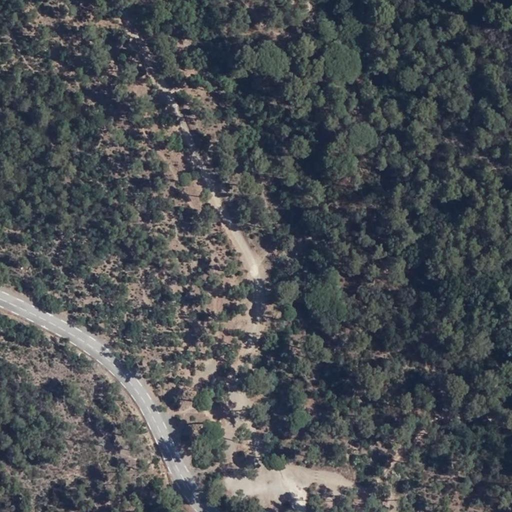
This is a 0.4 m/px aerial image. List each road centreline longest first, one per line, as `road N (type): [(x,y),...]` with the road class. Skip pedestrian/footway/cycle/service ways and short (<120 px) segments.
road 1 (track): [(296,511),(289,471),(261,446),(243,402),(252,345),(250,260),(115,0)]
road 2 (tertiary): [(0,296),(85,342),(141,389),(212,511)]
